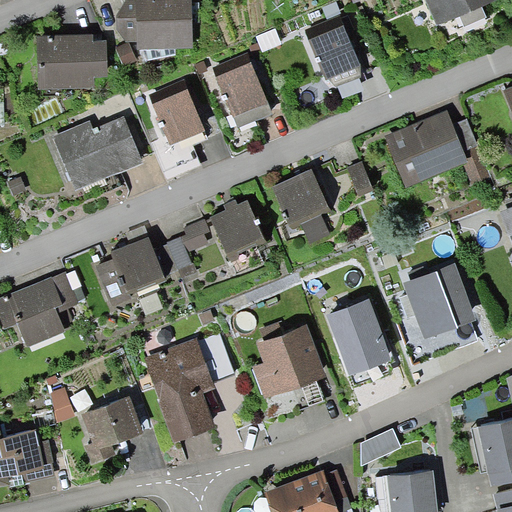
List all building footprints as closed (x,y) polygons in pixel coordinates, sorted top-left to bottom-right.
[(175,48),(193,47),(191,0),(124,0),(116,15),(117,28),(125,42),(137,42),(137,49),(143,48),(175,48)] [(425,0),(436,24),(459,15),(481,5),(492,0),(425,0)] [(337,2),(323,7),(327,19),(341,14),(337,2)] [(487,17),(481,5),(459,15),(465,26),(487,17)] [(348,16),(342,19),(344,24),(348,33),(354,31),(348,16)] [(309,39),(326,80),(329,79),(336,86),(338,85),(359,77),(361,76),(361,66),(348,33),(344,24),(309,39)] [(276,28),(257,36),(263,52),(282,44),(276,28)] [(93,35),(37,36),(38,90),(95,89),(95,77),(107,76),(106,39),(94,40),(93,35)] [(137,60),(129,42),(116,48),(123,66),(137,60)] [(257,43),(249,46),(253,56),(261,53),(257,43)] [(175,55),(175,48),(143,48),(149,60),(175,55)] [(208,70),(203,61),(196,64),(200,73),(208,70)] [(251,61),(216,75),(238,128),(273,114),(251,61)] [(364,90),(359,77),(338,85),(343,98),(364,90)] [(511,86),(503,90),(511,111),(511,86)] [(170,145),(205,131),(187,89),(153,104),(170,145)] [(448,111),(385,137),(406,188),(464,164),(469,162),(453,124),(448,111)] [(89,121),(53,136),(76,190),(144,162),(124,116),(93,129),(89,121)] [(472,184),(491,176),(467,118),(453,124),(469,162),(464,164),(472,184)] [(373,190),(361,161),(347,167),(359,196),(373,190)] [(312,168),(272,186),(292,229),(302,225),(310,243),(331,234),(322,216),(331,211),(312,168)] [(21,177),(8,181),(13,195),(26,190),(21,177)] [(181,236),(188,253),(220,238),(231,262),(239,259),(237,254),(256,245),(258,248),(268,244),(248,200),(238,204),(236,199),(224,205),(226,210),(210,217),(211,218),(206,220),(205,219),(183,228),(186,235),(181,236)] [(511,206),(508,208),(500,211),(511,243),(511,206)] [(188,253),(181,236),(167,242),(168,243),(178,269),(192,264),(188,253)] [(110,252),(113,259),(95,266),(109,302),(110,302),(112,307),(132,299),(130,295),(167,280),(164,275),(154,249),(149,237),(110,252)] [(154,249),(164,275),(178,269),(168,243),(154,249)] [(194,263),(192,264),(178,269),(184,282),(199,276),(194,263)] [(411,280),(404,283),(425,339),(477,320),(455,263),(427,274),(411,280)] [(408,272),(411,280),(427,274),(424,266),(408,272)] [(67,274),(66,274),(77,301),(86,297),(81,286),(82,286),(75,270),(67,274)] [(66,271),(0,298),(0,317),(4,328),(18,323),(27,346),(66,330),(63,325),(73,321),(68,308),(78,304),(77,301),(66,274),(67,274),(66,271)] [(157,292),(140,300),(146,315),(163,308),(157,292)] [(369,299),(327,315),(350,376),(393,360),(369,299)] [(211,309),(198,314),(203,326),(216,321),(211,309)] [(265,341),(283,334),(279,322),(260,328),(265,341)] [(220,334),(198,342),(213,383),(236,374),(220,334)] [(196,338),(144,358),(160,401),(159,402),(174,442),(215,427),(203,393),(215,389),(213,383),(198,342),(196,338)] [(65,387),(51,392),(57,422),(76,416),(65,387)] [(129,396),(82,414),(93,442),(85,446),(92,464),(116,454),(113,445),(144,433),(129,396)] [(511,418),(478,426),(488,472),(511,466),(511,418)] [(0,430),(0,429),(0,487),(56,476),(48,440),(39,442),(37,430),(2,437),(0,430)] [(402,448),(393,429),(361,443),(361,466),(402,448)] [(511,466),(488,472),(491,487),(511,482),(511,466)] [(338,469),(325,474),(339,511),(343,511),(352,509),(338,469)] [(323,470),(265,492),(272,511),(339,511),(325,474),(323,470)] [(391,511),(438,511),(433,470),(387,475),(391,511)] [(497,509),(511,504),(511,488),(493,494),(497,509)]
